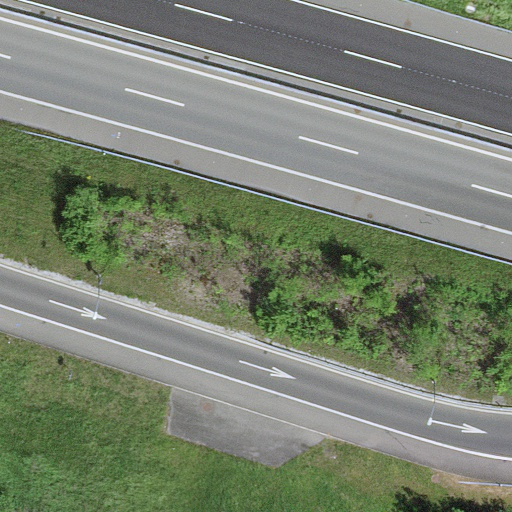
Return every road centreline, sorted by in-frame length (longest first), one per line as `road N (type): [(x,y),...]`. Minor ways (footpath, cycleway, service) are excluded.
road 1 (motorway): [(0,285),(418,418),(511,438)]
road 2 (motorway): [(0,55),(511,196)]
road 3 (motorway): [(511,97),(160,0)]
